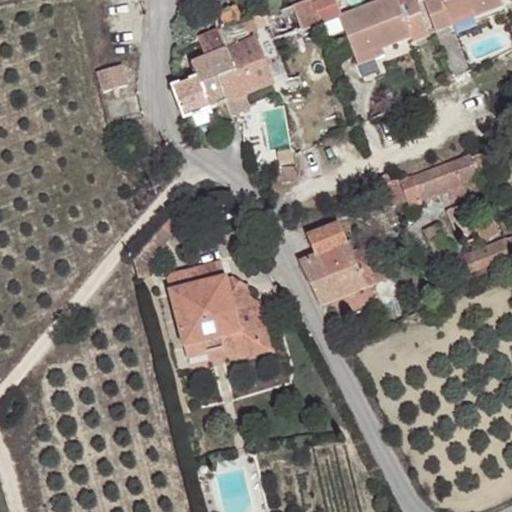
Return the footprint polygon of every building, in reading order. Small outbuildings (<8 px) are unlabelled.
[(218,78),(228,102),(233,115),(250,108),(245,95),(273,84),(255,37),(250,39),(247,33),(268,25),(273,40),(319,23),(311,2),(309,0),(305,0),(276,12),(265,15),(247,19),(224,28),(218,30),(235,71),(218,78)] [(269,0),(261,3),(265,15),(276,12),(272,0),(269,0)] [(430,36),(415,0),(378,0),(341,14),(335,0),(316,0),(311,2),(319,23),(323,34),(343,27),(357,64),(384,54),(381,48),(411,37),(413,42),(430,36)] [(451,25),(449,21),(471,12),(473,17),(503,6),(500,0),(423,0),(424,0),(436,31),(451,25)] [(218,13),(224,28),(247,19),(241,4),(218,13)] [(449,21),(451,25),(473,17),(471,12),(449,21)] [(197,77),(209,109),(210,109),(228,102),(218,78),(235,71),(218,30),(200,38),(207,57),(192,63),(197,77)] [(121,66),(98,72),(104,92),(127,86),(121,66)] [(197,77),(172,86),(184,119),(185,119),(192,130),(198,126),(197,126),(215,119),(210,109),(209,109),(197,77)] [(296,155),(276,165),(277,182),(297,181),(296,155)] [(473,155),(471,156),(471,155),(400,182),(409,209),(422,204),(421,201),(461,187),(460,186),(481,178),(477,170),(485,166),(480,155),(473,157),(473,155)] [(171,215),(155,233),(166,243),(182,224),(171,215)] [(492,218),(475,225),(482,241),(499,234),(492,218)] [(299,263),(319,306),(387,279),(373,244),(352,252),(339,224),(307,237),(315,256),(299,263)] [(439,225),(424,231),(433,252),(445,247),(441,236),(443,235),(439,225)] [(166,243),(155,233),(133,257),(138,278),(151,275),(148,262),(166,243)] [(509,248),(506,240),(464,256),(470,271),(511,255),(509,248)] [(166,276),(170,291),(224,277),(221,262),(166,276)] [(224,277),(170,291),(184,346),(239,332),(244,348),(260,344),(257,333),(263,322),(259,303),(248,297),(245,285),(232,277),(225,279),(224,277)] [(239,332),(184,346),(187,359),(223,350),(240,360),(271,353),(263,322),(257,333),(260,344),(244,348),(239,332)]
